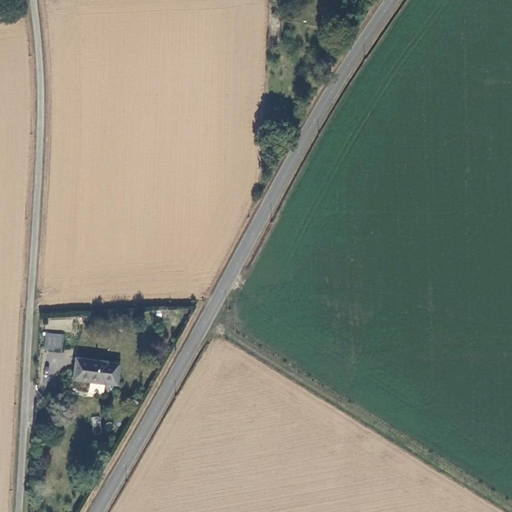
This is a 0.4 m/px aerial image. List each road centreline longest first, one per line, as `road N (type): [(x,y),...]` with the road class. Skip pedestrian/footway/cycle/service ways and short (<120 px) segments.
road 1 (tertiary): [(97,511),(325,101),(392,0)]
road 2 (unclassified): [(34,0),(41,104),(19,511)]
